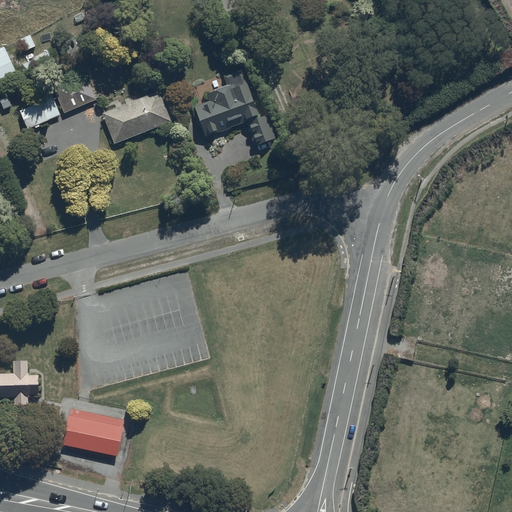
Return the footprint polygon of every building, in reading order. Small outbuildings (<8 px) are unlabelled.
[(30,34),(19,39),(25,50),(35,45),(30,34)] [(5,46),(0,48),(0,82),(17,74),(5,46)] [(49,51),(17,66),(21,74),(53,60),(49,51)] [(208,93),(210,100),(195,107),(206,136),(248,120),(247,117),(259,113),(241,68),(225,75),(228,84),(215,89),(216,90),(208,93)] [(96,98),(86,73),(53,86),(64,112),(96,98)] [(158,90),(102,112),(114,143),(170,121),(158,90)] [(5,91),(0,93),(0,102),(3,109),(11,105),(5,91)] [(52,95),(19,109),(28,128),(34,125),(35,127),(39,126),(38,124),(60,114),(52,95)] [(275,137),(266,114),(246,122),(255,145),(275,137)] [(301,240),(264,251),(268,266),(306,255),(301,240)] [(317,274),(309,273),(307,284),(325,287),(326,279),(316,278),(317,274)] [(321,305),(302,302),(300,311),(319,315),(321,305)] [(13,373),(0,373),(0,394),(14,394),(14,404),(28,404),(28,394),(38,394),(37,372),(26,373),(26,369),(26,360),(12,360),(13,373)] [(121,419),(71,409),(64,442),(114,453),(121,419)]
